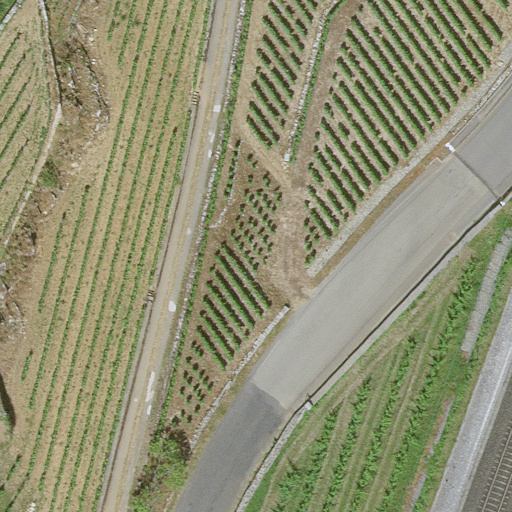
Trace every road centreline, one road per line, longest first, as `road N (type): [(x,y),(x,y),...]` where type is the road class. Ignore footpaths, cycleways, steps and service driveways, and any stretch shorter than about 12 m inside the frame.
road 1 (track): [(243,0),(211,163),(164,307),(116,511)]
road 2 (unclassified): [(511,130),(289,368),(200,511)]
